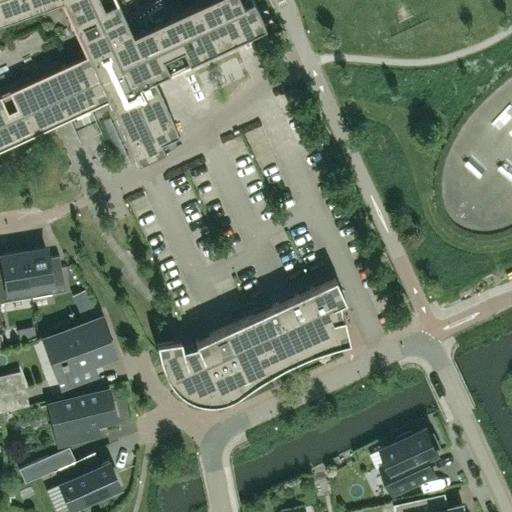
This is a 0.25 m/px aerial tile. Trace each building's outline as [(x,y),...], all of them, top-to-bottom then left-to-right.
[(0,0),(0,146),(35,130),(51,123),(74,112),(77,117),(90,111),(87,106),(108,97),(137,160),(164,148),(160,138),(177,130),(152,76),(176,66),(265,25),(253,0),(247,0),(242,2),(241,0),(201,0),(182,9),(181,9),(168,15),(161,0),(153,0),(126,19),(117,0),(0,0)] [(45,247),(23,250),(30,295),(64,290),(58,254),(47,256),(45,247)] [(0,300),(30,295),(23,250),(1,254),(4,275),(0,276),(0,300)] [(172,340),(157,342),(158,349),(158,350),(160,357),(162,363),(164,369),(168,376),(169,379),(171,381),(174,384),(176,386),(178,388),(181,390),(184,392),(187,394),(190,395),(193,396),(196,397),(199,398),(203,399),(206,399),(209,399),(213,399),(216,399),(219,398),(223,397),(226,396),(229,395),(232,394),(234,392),(237,391),(245,385),(253,379),(263,373),(273,367),(284,361),(295,356),(308,350),(313,348),(321,346),(328,343),(338,340),(348,338),(342,314),(341,314),(338,300),(343,298),(344,298),(334,276),(248,316),(244,317),(230,324),(208,334),(195,340),(196,343),(182,347),(179,339),(172,340)] [(96,311),(91,299),(78,305),(83,317),(96,311)] [(95,372),(90,361),(113,352),(111,348),(112,348),(112,347),(111,347),(109,343),(110,343),(110,342),(109,342),(107,338),(108,338),(108,336),(107,337),(106,333),(106,332),(106,331),(105,331),(104,327),(104,326),(103,326),(102,322),(102,321),(101,321),(100,317),(43,338),(61,385),(95,372)] [(5,330),(7,342),(19,340),(17,328),(5,330)] [(0,410),(29,404),(21,369),(0,374),(0,410)] [(40,406),(47,404),(57,401),(67,440),(66,441),(66,442),(97,435),(95,423),(112,419),(108,403),(111,402),(108,388),(40,404),(40,406)] [(418,461),(427,457),(438,452),(437,449),(440,447),(433,433),(430,434),(427,426),(412,433),(411,430),(396,437),(397,440),(383,446),(390,462),(382,465),(394,492),(426,477),(418,461)] [(55,468),(49,455),(20,468),(25,481),(55,468)] [(60,482),(45,489),(54,509),(69,503),(70,505),(118,484),(107,460),(83,471),(78,458),(53,468),(53,469),(56,468),(61,480),(59,481),(60,482)] [(463,511),(462,504),(435,509),(433,496),(396,504),(397,511),(463,511)]
